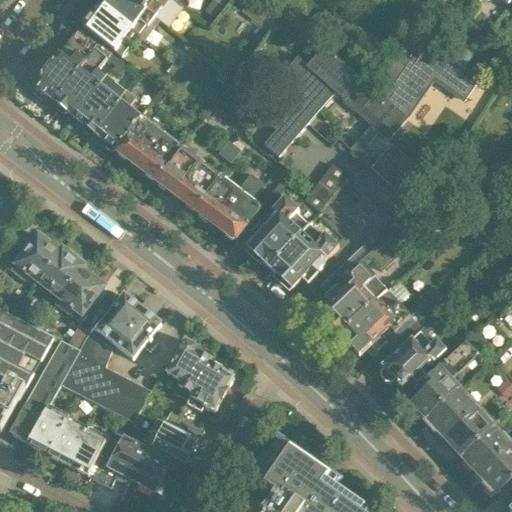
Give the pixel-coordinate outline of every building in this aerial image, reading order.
[(155,20),(127,0),(101,0),(99,3),(100,7),(99,9),(138,38),(146,28),(148,29),(155,20)] [(169,0),(127,0),(155,20),(169,0)] [(278,20),(252,0),(242,14),(268,33),(278,20)] [(418,0),(431,8),(436,0),(418,0)] [(511,0),(480,0),(481,0),(491,8),(497,0),(498,0),(508,7),(511,0)] [(138,38),(99,9),(93,16),(88,16),(84,23),(84,27),(83,29),(122,59),(130,48),(132,50),(140,40),(138,38)] [(315,28),(311,25),(305,26),(300,32),(308,37),(315,28)] [(78,30),(59,55),(52,65),(49,63),(29,89),(48,104),(50,100),(55,104),(87,63),(100,47),(78,30)] [(413,34),(374,90),(407,119),(435,81),(465,102),(479,81),(464,70),(443,56),(413,34)] [(453,42),(443,56),(464,70),(474,57),(453,42)] [(289,95),(280,106),(265,126),(279,136),(269,150),(286,162),(296,149),(295,148),(310,129),(326,106),(338,90),(344,94),(339,99),(387,142),(407,119),(374,90),(360,78),(361,77),(324,48),(309,67),(310,68),(300,81),(298,84),(289,95)] [(166,61),(185,75),(191,68),(172,54),(166,61)] [(106,61),(116,68),(120,62),(111,55),(106,61)] [(120,62),(116,68),(112,73),(119,78),(127,68),(120,62)] [(75,120),(107,79),(98,72),(97,73),(86,65),(87,63),(55,104),(56,105),(56,109),(63,115),(63,114),(67,114),(75,120)] [(126,94),(107,79),(75,120),(83,126),(84,130),(83,131),(90,136),(91,136),(94,136),(126,94)] [(116,152),(141,120),(147,113),(135,104),(136,102),(126,94),(94,136),(95,135),(104,143),(104,147),(111,152),(115,152),(116,152)] [(181,150),(141,120),(116,152),(119,155),(119,158),(126,163),(129,162),(146,175),(147,179),(153,183),(156,183),(157,183),(181,150)] [(370,152),(366,148),(359,142),(349,152),(361,162),(370,152)] [(241,153),(228,143),(219,155),(232,165),(241,153)] [(197,214),(223,181),(181,150),(157,183),(159,185),(159,188),(165,193),(169,192),(186,205),(186,209),(193,214),(196,213),(197,214)] [(330,202),(349,177),(333,165),(315,190),(330,202)] [(238,193),(223,181),(197,214),(199,215),(199,218),(205,223),(208,222),(236,244),(261,210),(254,205),(266,188),(251,176),(238,193)] [(272,213),(276,216),(278,218),(267,230),(260,224),(252,234),(259,239),(248,251),(270,270),(309,227),(296,216),(299,213),(285,199),(272,213)] [(381,231),(389,239),(405,224),(396,214),(386,224),(381,231)] [(322,239),(309,227),(270,270),(292,289),(301,279),(308,285),(325,267),(324,266),(339,249),(325,236),(322,239)] [(400,257),(377,234),(320,288),(328,296),(326,299),(332,306),(322,315),(328,322),(327,324),(340,338),(342,337),(387,294),(386,294),(375,281),(376,280),(365,268),(371,263),(382,274),(400,257)] [(83,270),(84,270),(86,267),(63,249),(61,252),(39,235),(21,259),(18,257),(9,269),(35,288),(39,283),(61,300),(62,301),(83,270)] [(106,287),(84,270),(83,270),(62,301),(61,300),(57,305),(82,324),(91,312),(88,310),(106,287)] [(421,320),(422,321),(454,288),(445,279),(414,310),(416,313),(410,319),(399,307),(411,297),(399,284),(386,294),(387,294),(342,337),(354,349),(352,351),(360,359),(371,349),(377,355),(388,344),(392,348),(421,320)] [(134,362),(136,360),(149,342),(151,344),(153,341),(151,340),(162,326),(160,325),(125,297),(97,332),(134,362)] [(0,434),(1,435),(34,375),(19,368),(25,355),(41,364),(55,340),(0,311),(0,434)] [(417,386),(426,378),(421,373),(429,366),(431,368),(433,366),(446,353),(438,344),(444,337),(441,334),(443,332),(436,325),(434,327),(430,322),(426,326),(422,321),(421,320),(392,348),(398,354),(382,369),(383,370),(380,373),(380,379),(385,385),(392,386),(396,383),(402,390),(412,381),(417,386)] [(91,335),(90,334),(79,328),(68,348),(80,354),(91,335)] [(134,425),(146,404),(152,394),(107,370),(113,352),(91,335),(80,354),(68,348),(61,344),(9,436),(29,447),(50,409),(61,388),(124,420),(134,425)] [(478,356),(479,345),(483,341),(477,335),(467,345),(478,356)] [(188,404),(210,366),(211,363),(210,362),(209,358),(202,354),(198,355),(200,350),(185,342),(167,376),(181,384),(178,389),(175,396),(188,403),(188,404)] [(453,383),(479,358),(478,356),(467,345),(466,344),(440,370),(415,394),(419,398),(411,406),(425,421),(458,389),(453,383)] [(211,366),(210,366),(188,404),(188,403),(187,406),(201,414),(204,409),(215,415),(234,379),(224,374),(224,373),(222,372),(221,368),(215,364),(215,365),(211,366)] [(511,395),(511,385),(509,382),(501,389),(510,398),(511,395)] [(492,425),(458,389),(425,421),(458,456),(492,425)] [(70,419),(50,409),(29,447),(49,458),(70,419)] [(164,427),(173,431),(179,420),(180,418),(171,414),(164,427)] [(89,430),(70,419),(49,458),(69,468),(89,430)] [(124,420),(116,435),(125,440),(129,433),(134,425),(124,420)] [(173,431),(198,444),(204,432),(179,420),(173,431)] [(199,444),(198,444),(173,431),(164,427),(158,423),(145,446),(185,467),(193,453),(194,453),(199,444)] [(511,446),(492,425),(458,456),(497,498),(511,483),(511,446)] [(109,440),(89,430),(69,468),(88,478),(109,440)] [(352,504),(335,491),(343,480),(276,434),(242,483),(271,503),(264,511),(261,511),(255,507),(251,511),(351,511),(348,509),(352,504)] [(170,463),(133,444),(125,440),(116,435),(92,480),(111,490),(116,480),(129,487),(131,482),(154,494),(170,463)]
